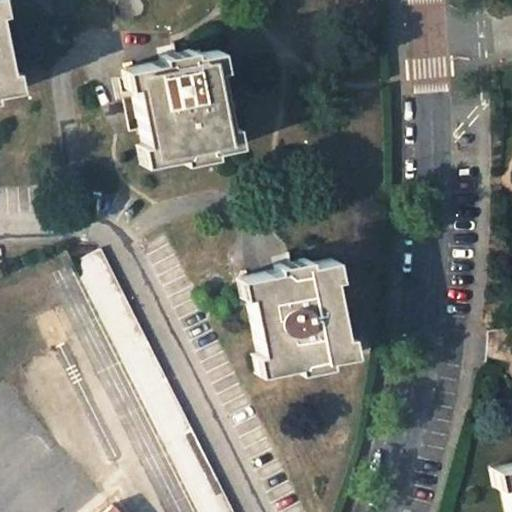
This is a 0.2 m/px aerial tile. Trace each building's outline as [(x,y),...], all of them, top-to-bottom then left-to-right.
[(0,90),(10,88),(6,69),(0,38),(0,90)] [(190,53),(189,48),(157,53),(158,59),(190,53)] [(213,67),(219,66),(216,48),(209,49),(213,67)] [(158,59),(126,65),(130,84),(141,142),(145,160),(176,154),(208,148),(228,144),(224,125),(213,67),(209,49),(190,53),(158,59)] [(126,65),(120,66),(124,85),(130,84),(126,65)] [(10,88),(16,87),(12,68),(6,69),(10,88)] [(228,144),(234,143),(231,124),(224,125),(228,144)] [(141,142),(134,143),(139,162),(145,160),(141,142)] [(176,154),(177,160),(210,154),(208,148),(176,154)] [(99,247),(85,254),(88,260),(102,253),(99,247)] [(199,511),(231,511),(102,253),(88,260),(85,254),(73,260),(199,511)] [(305,261),(303,256),(271,262),(272,268),(305,261)] [(328,276),(334,275),(330,256),(324,257),(328,276)] [(272,268),(240,274),(244,293),(256,351),(260,369),(291,363),(323,357),(343,353),(339,334),(328,276),(324,257),(305,261),(272,268)] [(240,274),(235,276),(238,293),(244,293),(240,274)] [(343,353),(350,352),(346,332),(339,334),(343,353)] [(256,351),(250,352),(254,371),(260,369),(256,351)] [(291,363),(293,369),(324,362),(323,357),(291,363)] [(511,511),(511,462),(497,465),(500,485),(505,511),(511,511)] [(497,465),(490,466),(494,486),(500,485),(497,465)] [(119,511),(111,501),(97,511),(119,511)]
